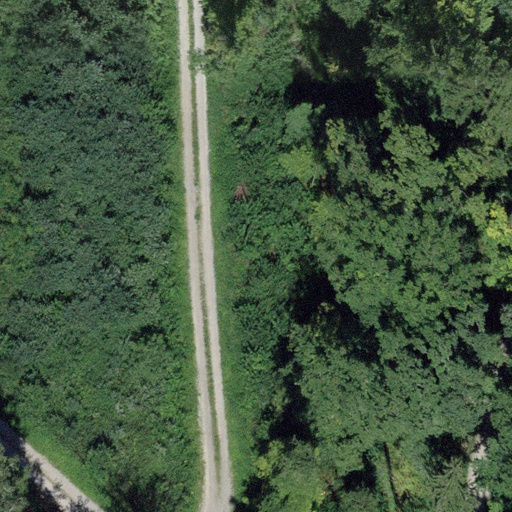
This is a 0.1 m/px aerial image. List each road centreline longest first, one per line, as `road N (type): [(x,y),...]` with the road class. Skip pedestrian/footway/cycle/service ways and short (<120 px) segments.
road 1 (track): [(194,0),(214,511)]
road 2 (track): [(511,357),(472,511)]
